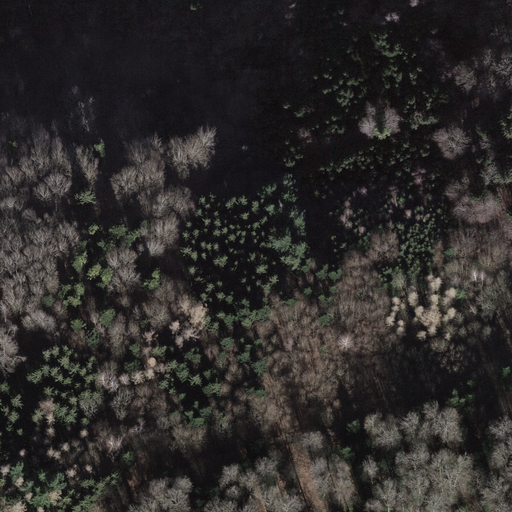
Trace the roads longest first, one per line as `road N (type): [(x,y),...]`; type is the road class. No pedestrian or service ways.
road 1 (track): [(511,89),(473,107),(399,122),(0,269)]
road 2 (track): [(137,511),(171,473),(221,449),(353,427),(440,397),(511,348)]
